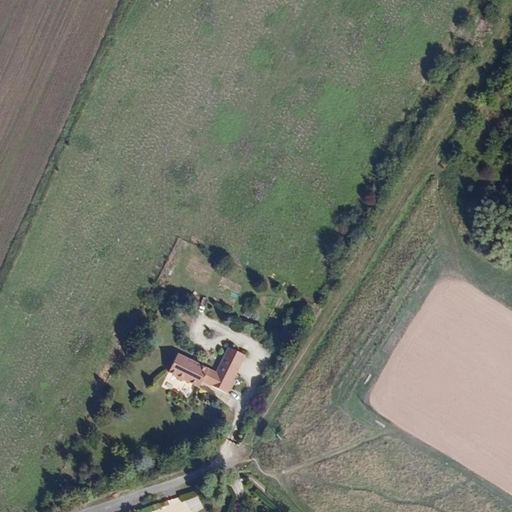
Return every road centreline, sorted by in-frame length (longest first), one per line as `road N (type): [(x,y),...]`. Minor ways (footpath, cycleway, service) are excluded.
road 1 (track): [(238,462),(421,173),(511,12)]
road 2 (residential): [(102,511),(238,462)]
